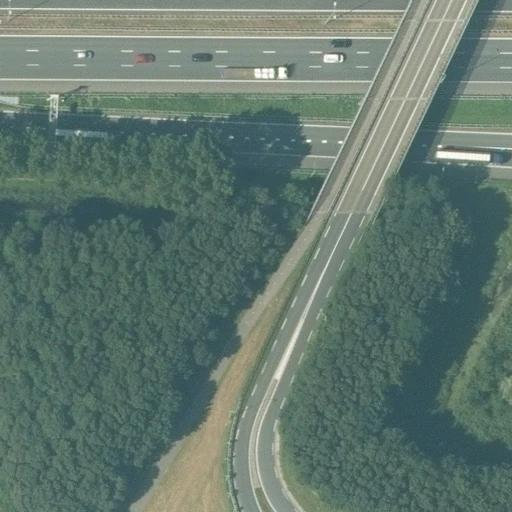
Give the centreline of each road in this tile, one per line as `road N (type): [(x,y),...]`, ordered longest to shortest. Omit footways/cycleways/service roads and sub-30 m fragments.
road 1 (motorway): [(0,59),(511,65)]
road 2 (secondary): [(450,0),(254,427)]
road 3 (motorway): [(0,119),(454,139)]
